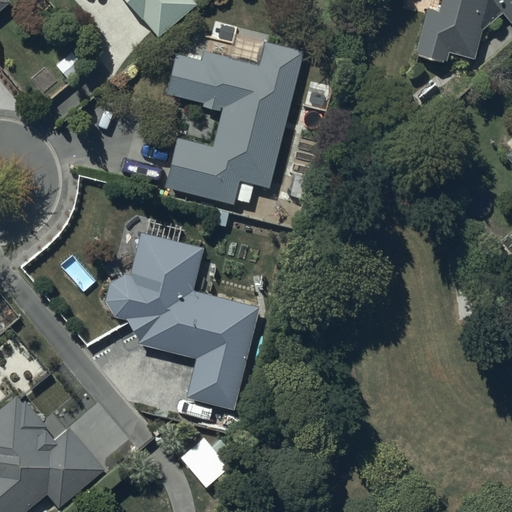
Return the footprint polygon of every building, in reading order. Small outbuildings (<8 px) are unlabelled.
[(0,0),(0,8),(9,0),(0,0)] [(129,0),(161,37),(200,3),(197,0),(129,0)] [(511,0),(431,0),(418,56),(447,63),(450,51),(477,58),(498,0),(504,0),(511,11),(511,0)] [(182,138),(169,189),(232,205),(234,197),(252,202),(257,181),(274,186),(308,53),(270,44),(264,66),(209,52),(206,61),(180,54),(170,92),(209,102),(207,108),(225,112),(216,147),(182,138)] [(205,246),(145,232),(135,273),(133,273),(131,273),(129,273),(127,274),(125,274),(124,275),(122,276),(120,277),(119,279),(117,280),(116,281),(115,283),(114,285),(113,287),(112,288),(112,290),(111,292),(111,294),(111,296),(111,298),(111,300),(112,302),(112,304),(113,306),(114,308),(115,309),(116,311),(117,312),(119,314),(121,315),(122,316),(124,317),(126,318),(128,318),(130,319),(143,344),(200,358),(190,398),(238,410),(263,306),(194,289),(205,246)] [(0,511),(23,511),(49,491),(62,506),(104,469),(72,431),(57,443),(50,434),(57,428),(32,399),(27,404),(21,396),(1,413),(0,411),(0,511)]
